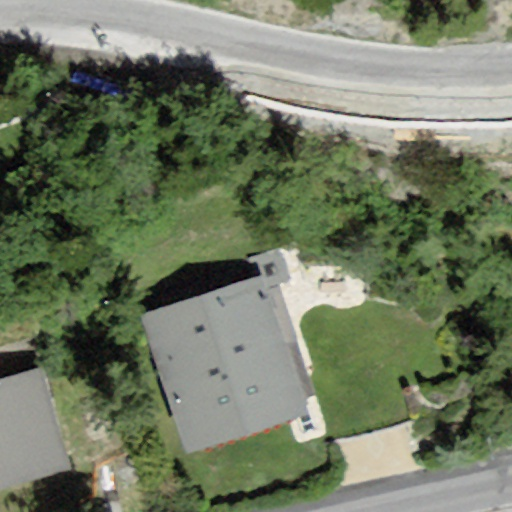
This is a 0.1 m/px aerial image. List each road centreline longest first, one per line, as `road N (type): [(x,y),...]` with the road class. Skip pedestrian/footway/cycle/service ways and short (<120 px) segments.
road 1 (unclassified): [(0,30),(85,34),(360,83),(511,85)]
road 2 (unclassified): [(511,487),(375,511)]
